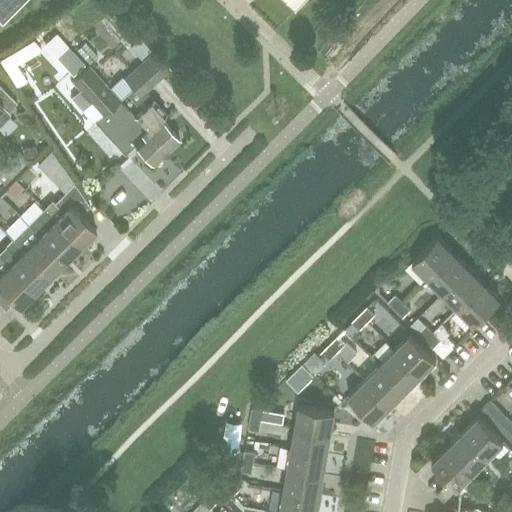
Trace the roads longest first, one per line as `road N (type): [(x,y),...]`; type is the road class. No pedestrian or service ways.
road 1 (residential): [(0,367),(6,374),(28,354),(246,136)]
road 2 (residential): [(392,511),(404,441),(502,342)]
